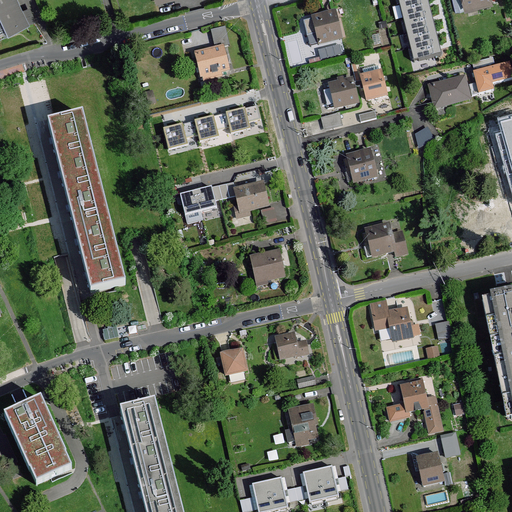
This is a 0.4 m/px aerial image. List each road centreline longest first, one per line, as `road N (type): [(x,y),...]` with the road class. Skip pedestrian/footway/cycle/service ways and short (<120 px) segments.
road 1 (residential): [(0,390),(85,353),(331,302)]
road 2 (tertiary): [(258,5),(331,302)]
road 3 (residential): [(0,67),(258,5)]
road 4 (tertiary): [(331,302),(378,511)]
road 5 (residential): [(331,302),(511,257)]
